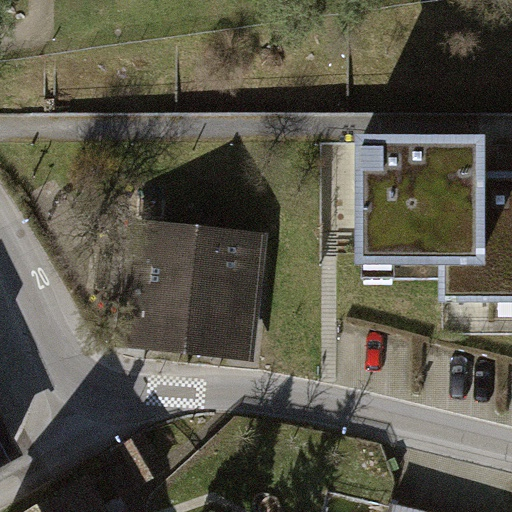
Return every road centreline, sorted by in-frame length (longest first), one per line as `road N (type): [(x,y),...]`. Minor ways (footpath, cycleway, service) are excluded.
road 1 (residential): [(511,450),(266,392),(207,388),(150,396),(86,425)]
road 2 (residential): [(86,425),(38,300),(0,228)]
